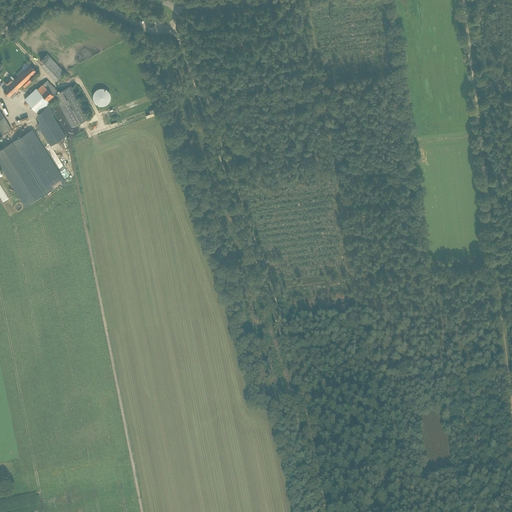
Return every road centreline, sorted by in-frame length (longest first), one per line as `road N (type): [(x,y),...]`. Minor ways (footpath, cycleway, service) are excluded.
road 1 (track): [(465,0),(509,310),(508,371)]
road 2 (track): [(304,396),(184,54)]
road 3 (track): [(508,371),(304,396)]
